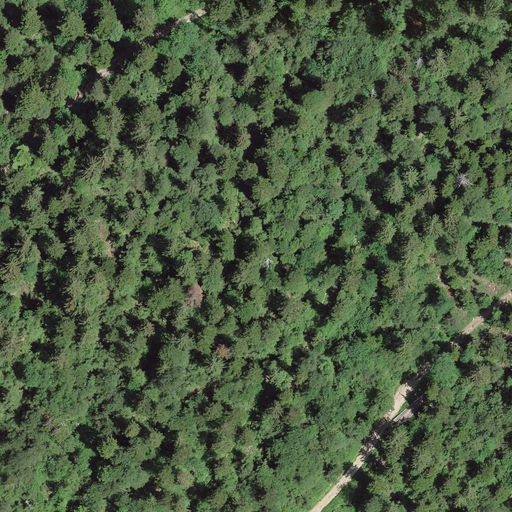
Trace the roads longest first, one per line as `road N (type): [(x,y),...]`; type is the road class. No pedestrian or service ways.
road 1 (track): [(68,511),(103,478),(233,213),(247,149),(341,0)]
road 2 (track): [(184,511),(256,417),(393,192),(511,37)]
road 3 (track): [(315,511),(430,367),(511,294)]
road 4 (track): [(0,177),(89,84),(141,44),(228,0)]
